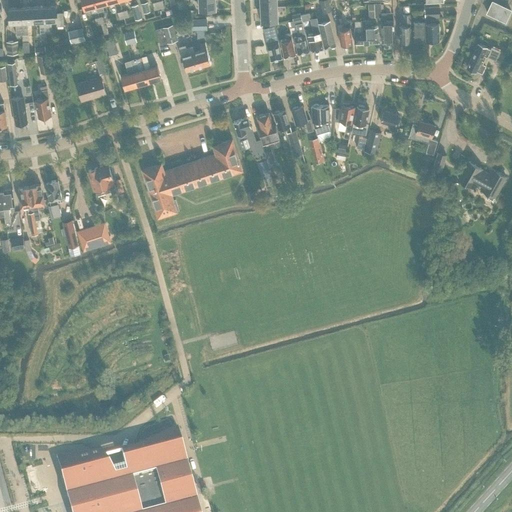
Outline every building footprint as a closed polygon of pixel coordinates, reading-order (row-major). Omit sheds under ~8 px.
[(82,0),(84,9),(91,7),(92,12),(98,11),(94,0),(82,0)] [(101,4),(108,2),(107,0),(94,0),(98,11),(98,12),(103,11),(101,4)] [(215,9),(215,0),(190,0),(194,0),(198,0),(199,10),(215,9)] [(331,11),(329,3),(328,0),(321,0),(320,0),(323,13),(331,11)] [(505,21),(510,9),(493,1),(487,13),(505,21)] [(144,13),(149,11),(147,2),(141,3),(144,13)] [(135,20),(141,18),(137,4),(131,6),(135,20)] [(415,12),(424,12),(424,4),(414,4),(415,12)] [(44,6),(46,33),(52,33),(51,21),(56,20),(57,26),(63,25),(63,13),(57,13),(56,5),(44,6)] [(39,34),(46,33),(44,6),(32,7),(33,22),(39,21),(39,34)] [(277,6),(261,7),(261,21),(267,21),(267,26),(277,24),(277,20),(277,11),(286,10),(285,6),(277,6)] [(16,35),(22,35),(20,7),(8,8),(9,23),(15,23),(16,35)] [(22,42),(28,42),(27,22),(33,22),(32,7),(20,7),(21,22),(22,35),(22,42)] [(430,23),(430,19),(430,18),(439,17),(439,7),(425,7),(425,23),(426,40),(432,40),(433,41),(436,41),(437,40),(439,39),(439,30),(440,30),(439,27),(438,26),(438,23),(430,23)] [(381,13),(381,17),(382,42),(394,41),(393,21),(386,21),(385,21),(385,18),(386,18),(386,13),(381,13)] [(411,41),(410,14),(404,14),(404,25),(400,26),(400,41),(402,41),(403,42),(405,42),(407,41),(411,41)] [(104,16),(100,17),(101,23),(104,34),(108,33),(104,16)] [(311,50),(323,48),(317,17),(311,19),(314,32),(308,34),(311,50)] [(413,41),(425,40),(424,17),(419,17),(419,22),(413,22),(413,41)] [(206,18),(188,18),(189,29),(206,29),(206,18)] [(324,48),(335,45),(331,23),(330,20),(319,22),(319,25),(324,48)] [(366,42),(365,20),(360,21),(360,27),(354,28),(354,43),(366,42)] [(370,20),(365,20),(366,42),(378,42),(377,27),(370,27),(370,20)] [(299,36),(294,37),(298,53),(309,51),(302,22),(296,23),(299,36)] [(160,45),(167,43),(177,40),(172,24),(163,27),(155,29),(160,45)] [(342,24),(338,24),(338,28),(341,45),(352,43),(350,28),(343,29),(342,24)] [(271,60),(282,57),(274,26),(263,28),(271,60)] [(71,44),(85,40),(82,27),(68,31),(71,44)] [(127,44),(137,42),(133,30),(124,33),(127,44)] [(284,57),(288,56),(295,54),(290,32),(285,33),(286,39),(280,40),(284,57)] [(109,55),(118,52),(114,38),(105,40),(109,55)] [(13,53),(19,53),(18,41),(7,41),(7,53),(13,53)] [(193,58),(196,67),(198,67),(199,67),(202,66),(203,65),(211,63),(205,42),(199,44),(201,50),(194,52),(193,52),(195,57),(193,58)] [(490,49),(486,47),(477,43),(467,66),(476,70),(482,72),(486,64),(482,62),(486,55),(495,60),(499,51),(491,47),(490,49)] [(152,56),(158,54),(155,44),(149,46),(152,56)] [(193,52),(194,52),(192,46),(186,48),(185,45),(179,47),(186,70),(196,67),(193,58),(195,57),(193,52)] [(41,74),(48,72),(45,54),(37,56),(41,74)] [(100,75),(107,73),(103,58),(95,60),(100,75)] [(149,81),(145,69),(139,70),(136,58),(130,60),(137,84),(149,81)] [(10,86),(17,85),(14,59),(6,60),(10,86)] [(125,88),(137,84),(130,60),(124,62),(128,74),(121,75),(125,88)] [(145,69),(149,81),(161,77),(157,65),(145,69)] [(81,100),(106,93),(101,77),(77,83),(81,100)] [(45,118),(46,116),(51,115),(48,97),(49,97),(46,85),(40,87),(42,98),(35,100),(38,118),(40,117),(41,118),(45,118)] [(15,124),(27,122),(23,96),(13,98),(14,106),(12,106),(15,124)] [(349,138),(352,121),(355,106),(349,105),(349,104),(343,102),(340,120),(348,121),(344,137),(349,138)] [(307,120),(303,105),(297,107),(297,106),(292,107),(293,109),(291,109),(295,124),(304,121),(308,132),(313,130),(310,119),(307,120)] [(319,105),(318,105),(315,105),(314,106),(311,106),(312,120),(317,133),(330,129),(328,105),(323,106),(323,105),(319,105)] [(363,107),(363,106),(359,105),(359,106),(357,106),(351,131),(365,134),(367,123),(366,122),(369,108),(363,107)] [(290,125),(285,109),(279,111),(278,110),(275,111),(274,113),(278,129),(285,127),(287,133),(293,155),(302,153),(295,130),(292,130),(290,125)] [(395,132),(399,119),(397,118),(398,114),(383,110),(380,121),(391,124),(389,130),(395,132)] [(271,121),(268,113),(264,114),(262,113),(260,114),(259,116),(257,116),(262,132),(260,132),(264,144),(279,139),(276,128),(274,128),(272,121),(271,121)] [(249,144),(248,146),(256,159),(265,156),(263,151),(260,140),(255,142),(252,133),(247,117),(244,118),(243,118),(233,122),(239,137),(245,135),(246,140),(249,144)] [(434,125),(419,121),(418,125),(412,123),(409,136),(429,142),(425,151),(433,154),(437,141),(430,139),(434,125)] [(376,154),(381,133),(369,130),(364,151),(376,154)] [(318,137),(309,139),(315,162),(324,160),(318,137)] [(364,149),(366,138),(359,137),(356,147),(364,149)] [(171,193),(241,169),(231,139),(213,145),(216,154),(164,172),(161,164),(161,163),(143,169),(159,215),(177,209),(177,208),(179,207),(176,198),(173,198),(171,193)] [(346,153),(347,145),(339,144),(338,152),(346,153)] [(268,164),(274,162),(270,149),(264,151),(268,164)] [(442,171),(447,154),(438,152),(432,168),(442,171)] [(264,176),(271,174),(267,160),(259,162),(264,176)] [(490,174),(480,169),(481,168),(469,161),(458,180),(471,187),(474,181),(482,186),(480,189),(488,194),(486,198),(493,202),(495,203),(500,195),(496,193),(505,176),(493,169),(490,174)] [(115,188),(114,182),(107,163),(88,170),(95,189),(96,188),(98,194),(105,192),(103,186),(109,184),(110,190),(111,190),(112,192),(116,191),(115,188)] [(58,203),(57,198),(62,197),(58,180),(49,182),(45,183),(49,199),(50,203),(49,203),(51,209),(56,208),(55,204),(58,203)] [(30,186),(37,228),(41,227),(37,204),(45,203),(43,194),(40,194),(40,191),(42,191),(40,184),(30,186)] [(38,234),(37,228),(30,186),(18,188),(20,195),(22,195),(22,198),(19,198),(21,207),(28,205),(30,217),(29,217),(32,235),(38,234)] [(5,216),(4,216),(5,222),(10,221),(8,206),(15,205),(12,189),(1,190),(5,216)] [(250,203),(257,200),(254,191),(247,194),(250,203)] [(75,215),(65,217),(68,244),(78,242),(75,215)] [(78,226),(84,247),(113,239),(107,218),(78,226)] [(12,248),(24,246),(23,236),(11,238),(12,248)] [(178,429),(178,428),(137,450),(130,450),(103,453),(57,457),(57,458),(61,457),(67,476),(65,477),(74,511),(195,511),(174,431),(178,429)]
